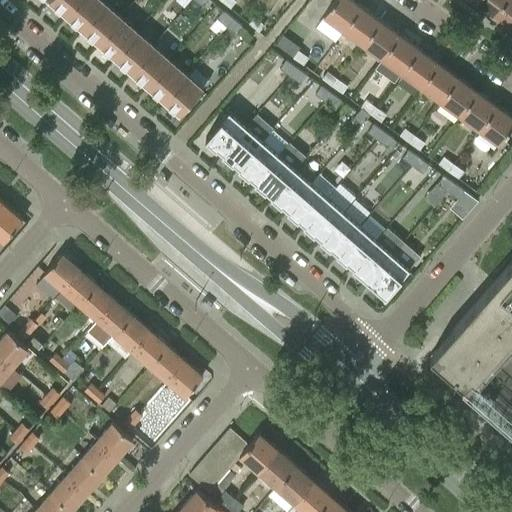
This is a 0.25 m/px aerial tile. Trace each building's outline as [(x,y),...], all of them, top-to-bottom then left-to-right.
[(49,0),(64,13),(76,0),(49,0)] [(103,0),(76,0),(64,13),(81,28),(104,1),(103,0)] [(236,1),(235,0),(222,0),(222,1),(231,8),(236,1)] [(354,0),(334,0),(324,14),(344,29),(362,5),(354,0)] [(475,0),(475,1),(494,15),(505,0),(475,0)] [(511,0),(505,0),(494,15),(511,28),(511,0)] [(104,1),(81,28),(97,42),(121,15),(104,1)] [(362,5),(344,29),(363,43),(381,19),(362,5)] [(216,18),(226,26),(233,18),(223,10),(216,18)] [(121,15),(97,42),(114,56),(137,29),(121,15)] [(259,32),(265,24),(255,16),(249,23),(259,32)] [(233,18),(226,26),(236,34),(243,26),(233,18)] [(381,19),(363,43),(382,58),(400,34),(381,19)] [(137,29),(114,56),(130,71),(154,44),(137,29)] [(242,37),(248,41),(253,36),(247,31),(242,37)] [(283,31),(276,41),(293,52),(301,43),(283,31)] [(382,58),(375,68),(393,82),(401,71),(402,72),(420,48),(400,34),(382,58)] [(154,44),(130,71),(146,85),(170,58),(154,44)] [(420,48),(402,72),(421,86),(439,62),(420,48)] [(298,49),(292,57),(303,64),(309,56),(298,49)] [(170,58),(146,85),(163,99),(186,72),(170,58)] [(280,68),(290,75),(296,67),(286,59),(280,68)] [(439,62),(421,86),(440,100),(458,76),(439,62)] [(306,74),(296,67),(290,75),(300,83),(306,74)] [(322,78),(332,86),(338,78),(327,71),(322,78)] [(186,72),(163,99),(179,114),(203,87),(186,72)] [(458,76),(440,100),(460,115),(478,91),(458,76)] [(338,78),(332,86),(342,93),(348,85),(338,78)] [(315,93),(325,101),(331,92),(321,85),(315,93)] [(478,91),(460,115),(479,129),(497,105),(478,91)] [(331,92),(325,101),(335,108),(342,100),(331,92)] [(360,107),(371,115),(377,107),(366,99),(360,107)] [(511,116),(497,105),(479,129),(499,144),(511,126),(511,116)] [(361,107),(353,118),(361,124),(369,113),(361,107)] [(377,107),(371,115),(380,121),(386,113),(377,107)] [(222,151),(245,124),(229,110),(206,136),(222,151)] [(404,127),(399,135),(409,142),(415,135),(424,122),(414,114),(404,127)] [(367,132),(377,139),(384,131),(373,123),(367,132)] [(245,124),(222,151),(238,165),(262,138),(245,124)] [(384,131),(377,139),(388,147),(394,138),(384,131)] [(415,135),(409,142),(418,150),(424,142),(415,135)] [(255,179),(278,153),(262,138),(238,165),(255,179)] [(402,158),(412,165),(419,157),(408,149),(402,158)] [(278,153),(255,179),(271,194),(295,167),(278,153)] [(437,163),(449,172),(455,164),(443,156),(437,163)] [(423,172),(429,164),(419,157),(412,165),(423,172)] [(460,168),(455,164),(449,172),(458,178),(464,170),(460,168)] [(295,167),(271,194),(288,208),(311,181),(295,167)] [(437,183),(447,191),(453,182),(443,175),(437,183)] [(288,208),(304,222),(327,196),(311,181),(288,208)] [(453,182),(447,191),(458,198),(464,190),(453,182)] [(320,237),(344,210),(327,196),(304,222),(320,237)] [(1,200),(0,201),(0,236),(3,239),(22,218),(1,200)] [(337,251),(360,224),(344,210),(320,237),(337,251)] [(337,251),(353,265),(377,239),(360,224),(337,251)] [(377,239),(353,265),(370,280),(393,253),(377,239)] [(60,251),(43,271),(62,287),(79,267),(60,251)] [(370,280),(386,294),(410,267),(393,253),(370,280)] [(511,260),(493,282),(431,353),(495,409),(500,414),(511,424),(511,260)] [(79,267),(62,287),(79,302),(96,282),(79,267)] [(96,282),(79,302),(96,317),(113,298),(96,282)] [(96,317),(86,329),(104,344),(107,341),(114,333),(131,313),(113,298),(96,317)] [(0,311),(0,316),(1,318),(9,309),(5,306),(0,311)] [(33,319),(38,324),(45,316),(40,312),(33,319)] [(114,333),(107,341),(124,356),(131,348),(148,328),(131,313),(114,333)] [(24,324),(32,331),(38,324),(33,319),(30,317),(24,324)] [(59,317),(53,323),(58,327),(63,320),(59,317)] [(24,324),(18,331),(26,338),(32,331),(24,324)] [(148,328),(131,348),(149,363),(166,344),(148,328)] [(7,329),(0,337),(0,354),(11,364),(27,346),(7,329)] [(35,333),(29,341),(37,348),(44,340),(35,333)] [(166,344),(149,363),(166,378),(183,359),(166,344)] [(49,359),(55,364),(62,357),(56,351),(49,359)] [(0,354),(0,376),(11,364),(0,354)] [(73,380),(79,372),(84,367),(74,359),(70,364),(62,357),(55,364),(73,380)] [(183,359),(166,378),(184,394),(202,375),(183,359)] [(93,384),(86,391),(92,396),(99,389),(93,384)] [(60,393),(53,387),(52,386),(45,394),(53,401),(60,393)] [(105,395),(99,389),(92,396),(98,402),(105,395)] [(47,408),(53,401),(45,394),(39,401),(47,408)] [(63,395),(56,403),(64,409),(70,402),(63,395)] [(108,396),(102,404),(109,410),(116,403),(108,396)] [(64,409),(56,403),(50,410),(58,417),(64,409)] [(129,415),(136,422),(143,414),(135,408),(129,415)] [(103,413),(88,431),(96,439),(116,456),(132,438),(112,421),(103,413)] [(129,415),(122,422),(130,429),(136,422),(129,415)] [(22,436),(29,428),(21,421),(15,429),(22,436)] [(228,428),(220,437),(240,454),(247,444),(228,428)] [(17,442),(22,436),(15,429),(9,436),(17,442)] [(26,438),(33,444),(39,437),(32,431),(26,438)] [(258,432),(247,444),(240,454),(239,455),(257,470),(276,448),(258,432)] [(232,463),(239,455),(240,454),(220,437),(212,446),(232,463)] [(27,452),(33,444),(26,438),(19,445),(27,452)] [(96,439),(81,456),(101,473),(116,456),(96,439)] [(212,446),(204,455),(224,472),(232,463),(212,446)] [(294,464),(276,448),(257,470),(275,486),(294,464)] [(216,481),(224,472),(204,455),(196,464),(216,481)] [(81,456),(66,473),(85,490),(101,473),(81,456)] [(189,474),(208,491),(216,481),(196,464),(189,474)] [(293,502),(312,479),(294,464),(275,486),(293,502)] [(2,465),(0,467),(0,477),(3,479),(9,472),(2,465)] [(66,473),(51,491),(70,508),(85,490),(66,473)] [(315,511),(331,495),(312,479),(293,502),(304,511),(315,511)] [(196,488),(180,507),(185,511),(212,511),(217,507),(196,488)] [(217,498),(226,506),(234,497),(225,489),(217,498)] [(51,491),(35,508),(39,511),(66,511),(70,508),(51,491)] [(315,511),(347,511),(349,511),(331,495),(315,511)] [(226,506),(233,511),(237,511),(244,505),(234,497),(226,506)]
